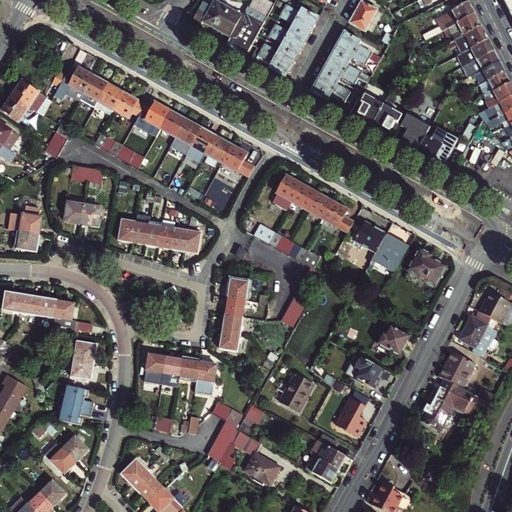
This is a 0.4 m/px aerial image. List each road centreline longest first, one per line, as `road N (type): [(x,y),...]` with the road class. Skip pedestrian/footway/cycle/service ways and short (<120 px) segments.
road 1 (residential): [(487,242),(342,511)]
road 2 (secondary): [(277,125),(487,242)]
road 3 (secondary): [(495,227),(286,111)]
road 4 (residential): [(121,330),(121,408),(88,511)]
road 5 (residential): [(55,273),(66,246),(202,290)]
road 6 (secondary): [(286,111),(157,39)]
road 7 (secondary): [(149,54),(277,125)]
road 8 (residential): [(286,111),(348,0)]
road 9 (residential): [(202,290),(196,338),(121,330)]
